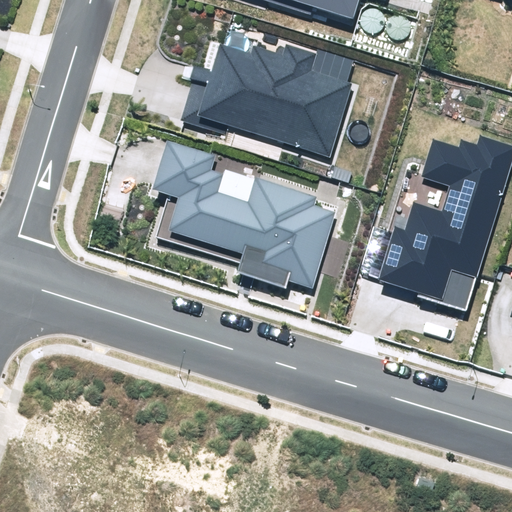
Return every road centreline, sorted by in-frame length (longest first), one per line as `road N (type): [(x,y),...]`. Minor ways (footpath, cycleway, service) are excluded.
road 1 (residential): [(8,275),(511,426)]
road 2 (residential): [(8,275),(93,0)]
